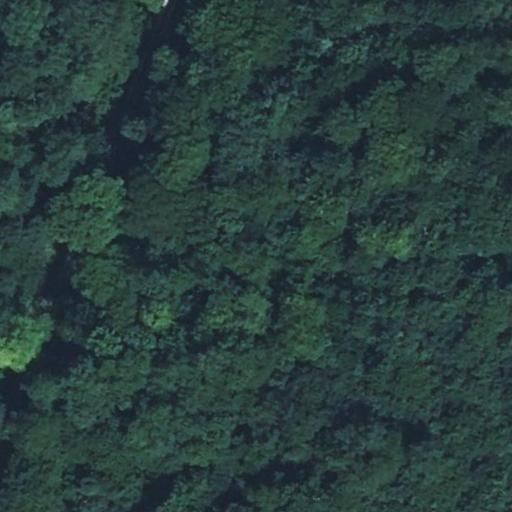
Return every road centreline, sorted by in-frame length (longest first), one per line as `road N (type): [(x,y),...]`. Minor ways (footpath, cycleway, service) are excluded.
road 1 (track): [(50,302),(173,0)]
road 2 (track): [(0,478),(50,302)]
